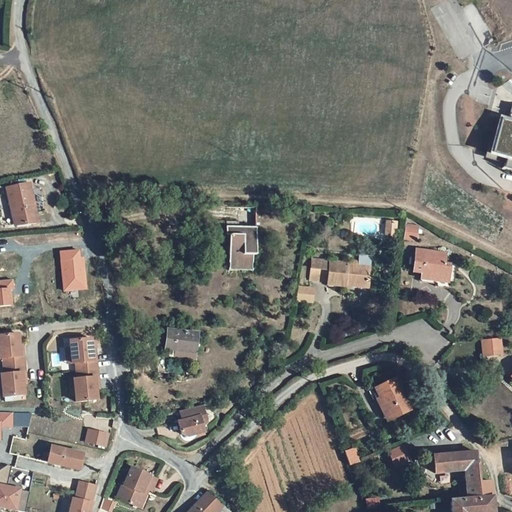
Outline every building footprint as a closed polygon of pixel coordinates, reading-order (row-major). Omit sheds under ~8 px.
[(500,119),(490,155),(505,159),(502,169),(511,171),(511,113),(511,114),(510,113),(508,121),(500,119)] [(10,190),(22,227),(44,221),(33,183),(10,190)] [(387,233),(392,233),(393,220),(384,219),(383,232),(387,233)] [(415,229),(402,227),(401,237),(413,239),(415,229)] [(79,248),(59,249),(61,291),(86,290),(85,256),(80,256),(79,248)] [(266,255),(240,251),(236,272),(242,273),(241,276),(269,280),(273,253),(266,252),(266,255)] [(420,278),(447,280),(449,268),(442,267),(442,261),(443,254),(414,252),(412,273),(420,274),(420,278)] [(340,289),(341,284),(364,287),(366,268),(358,267),(358,264),(344,262),(344,266),(306,261),(304,281),(325,283),(325,287),(340,289)] [(420,278),(420,285),(447,286),(447,280),(420,278)] [(0,305),(13,305),(12,279),(0,279),(0,305)] [(314,302),(314,287),(296,287),(296,302),(314,302)] [(196,334),(166,331),(163,353),(175,354),(175,348),(194,351),(196,334)] [(0,360),(1,360),(2,368),(23,366),(22,358),(19,358),(18,347),(17,336),(0,336),(0,360)] [(499,354),(497,338),(480,340),(482,355),(499,354)] [(69,351),(70,366),(74,366),(75,374),(96,372),(95,363),(92,363),(90,352),(89,341),(68,343),(69,351)] [(0,387),(0,392),(1,399),(23,397),(21,385),(20,375),(24,375),(23,366),(2,368),(2,376),(0,376),(0,387)] [(74,405),(96,403),(95,392),(93,380),(96,380),(96,372),(75,374),(75,382),(72,382),(74,397),(74,405)] [(406,394),(399,378),(376,388),(380,399),(382,398),(391,419),(410,411),(404,395),(406,394)] [(377,400),(385,421),(391,419),(382,398),(380,399),(377,400)] [(207,420),(202,403),(177,411),(181,421),(177,422),(180,433),(189,435),(204,431),(202,425),(207,420)] [(30,427),(30,412),(0,411),(0,440),(1,441),(1,426),(30,427)] [(84,442),(106,447),(109,432),(87,427),(84,442)] [(81,456),(49,447),(46,462),(78,470),(81,456)] [(355,451),(360,463),(364,462),(358,449),(355,451)] [(352,467),(360,463),(355,451),(347,454),(352,467)] [(433,473),(463,470),(477,468),(475,451),(444,454),(431,455),(433,473)] [(116,500),(134,508),(140,494),(145,496),(147,490),(152,492),(156,480),(150,478),(151,476),(132,468),(124,486),(122,485),(116,500)] [(492,511),(490,481),(478,483),(477,468),(463,470),(466,498),(449,500),(449,502),(450,511),(492,511)] [(0,482),(0,506),(16,511),(22,488),(0,482)] [(79,502),(89,505),(94,488),(84,486),(79,502)] [(217,511),(222,506),(207,491),(187,511),(217,511)] [(134,508),(138,510),(145,496),(140,494),(134,508)] [(108,511),(112,501),(104,498),(100,508),(108,511)] [(378,507),(378,498),(366,499),(366,508),(378,507)] [(67,511),(87,511),(89,505),(79,502),(71,500),(67,511)]
